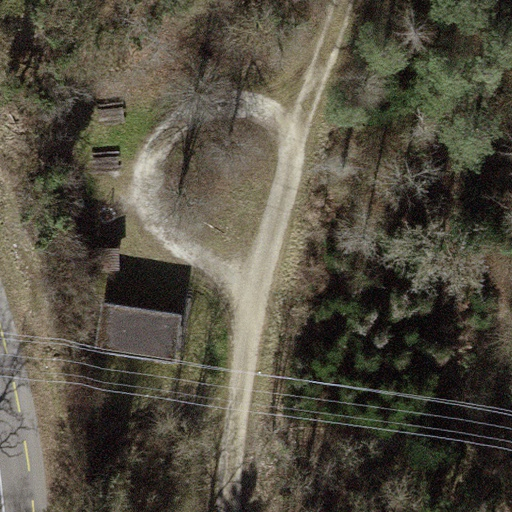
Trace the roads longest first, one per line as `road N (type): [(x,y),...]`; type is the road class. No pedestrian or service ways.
road 1 (track): [(234,511),(254,306),(341,0)]
road 2 (track): [(254,306),(157,216),(150,167),(177,127),(213,105),(253,100),(301,133)]
